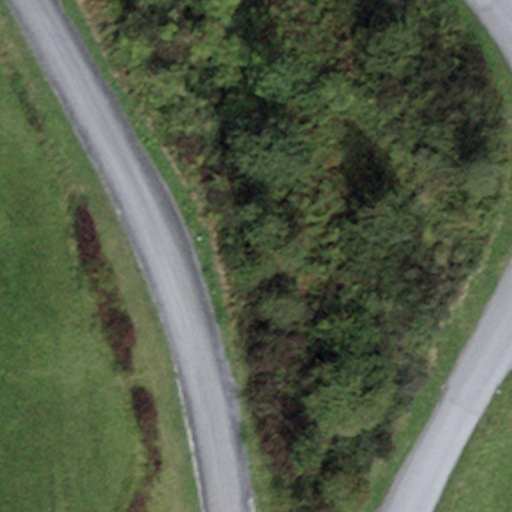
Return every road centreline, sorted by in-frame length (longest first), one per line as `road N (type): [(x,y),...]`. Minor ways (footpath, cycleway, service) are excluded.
road 1 (unclassified): [(29,0),(139,201),(173,281),(197,355),(226,511)]
road 2 (unclassified): [(408,511),(511,313)]
